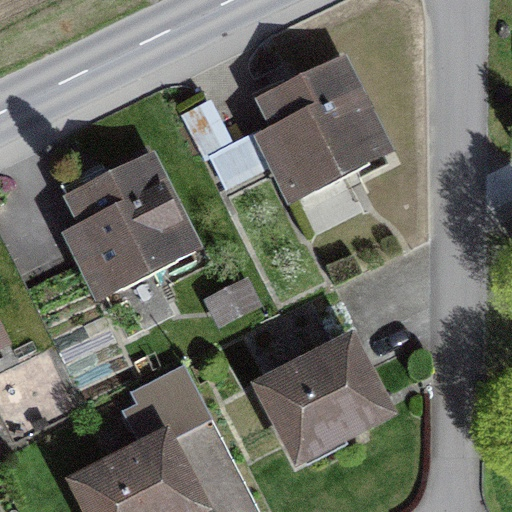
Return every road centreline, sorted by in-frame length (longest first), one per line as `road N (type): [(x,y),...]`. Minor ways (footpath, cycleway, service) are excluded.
road 1 (residential): [(451,0),(449,511)]
road 2 (secondary): [(241,0),(0,122)]
